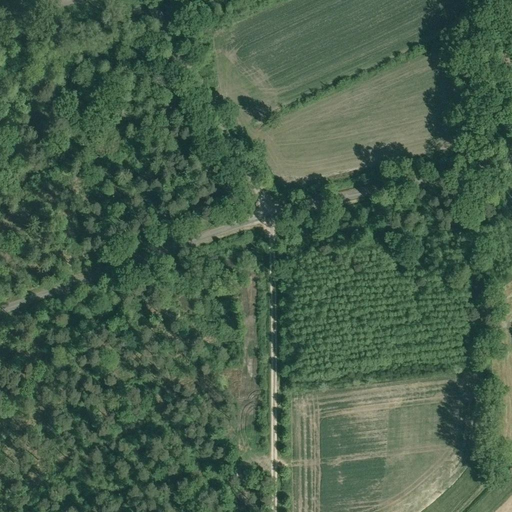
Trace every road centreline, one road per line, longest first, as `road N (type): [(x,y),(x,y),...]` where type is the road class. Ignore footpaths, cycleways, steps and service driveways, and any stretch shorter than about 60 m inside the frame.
road 1 (track): [(276,511),(273,245),(264,214)]
road 2 (unclassified): [(264,214),(0,307)]
road 3 (unclassified): [(511,153),(264,214)]
road 4 (residential): [(152,6),(264,214)]
